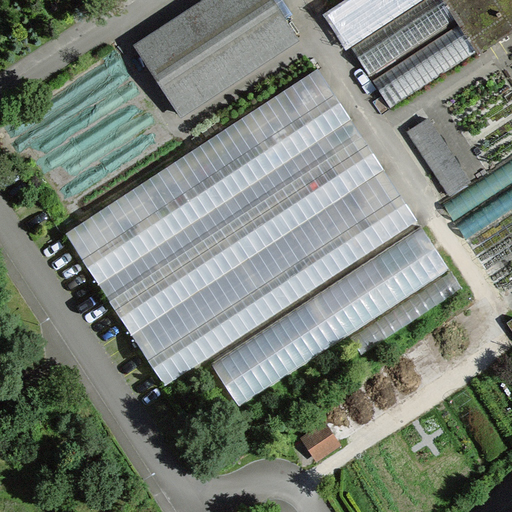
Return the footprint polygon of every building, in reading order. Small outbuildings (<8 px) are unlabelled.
[(272,0),(212,0),(136,50),(177,112),(296,35),(272,0)] [(511,0),(351,0),(329,15),(348,43),(413,0),(422,0),(350,47),(369,76),(455,19),(458,24),(372,80),(390,108),(476,52),(479,55),(480,54),(479,52),(511,30),(511,0)] [(383,241),(284,90),(66,233),(165,384),(383,241)] [(511,100),(466,132),(491,169),(511,154),(511,100)] [(451,192),(472,177),(429,120),(408,135),(451,192)] [(185,127),(178,132),(186,141),(197,136),(185,127)] [(511,182),(511,161),(449,203),(458,218),(511,182)] [(473,238),(511,211),(511,194),(465,227),(473,238)] [(239,405),(449,268),(421,226),(212,364),(239,405)] [(408,323),(460,287),(449,268),(351,336),(362,354),(408,323)] [(336,444),(324,425),(305,437),(318,456),(336,444)]
